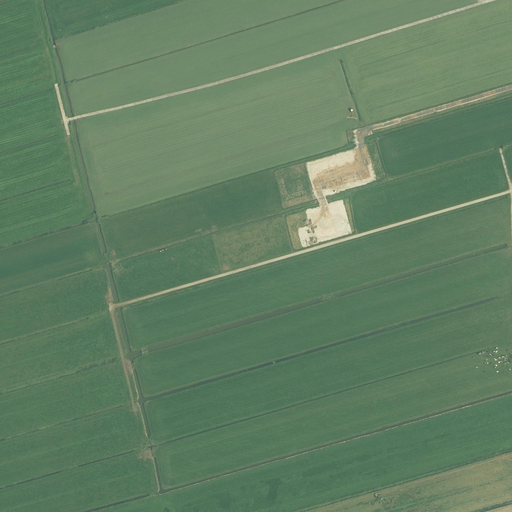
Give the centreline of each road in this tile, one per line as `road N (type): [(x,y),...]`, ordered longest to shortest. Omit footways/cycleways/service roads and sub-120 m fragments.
road 1 (track): [(495,0),(65,121),(56,84)]
road 2 (track): [(511,191),(111,307)]
